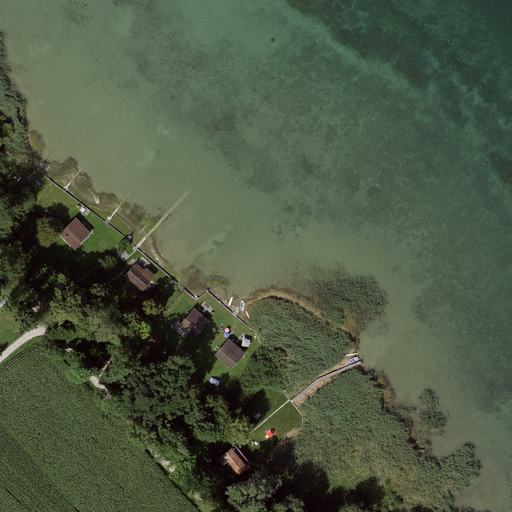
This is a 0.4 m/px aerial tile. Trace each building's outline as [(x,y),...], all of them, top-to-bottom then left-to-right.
[(92,235),(74,218),(59,234),(76,251),(92,235)] [(156,277),(138,262),(125,278),(144,292),(156,277)] [(211,322),(193,308),(181,324),(199,338),(211,322)] [(245,353),(228,339),(220,349),(236,364),(245,353)] [(239,474),(247,467),(232,448),(218,459),(223,465),(229,461),(239,474)]
